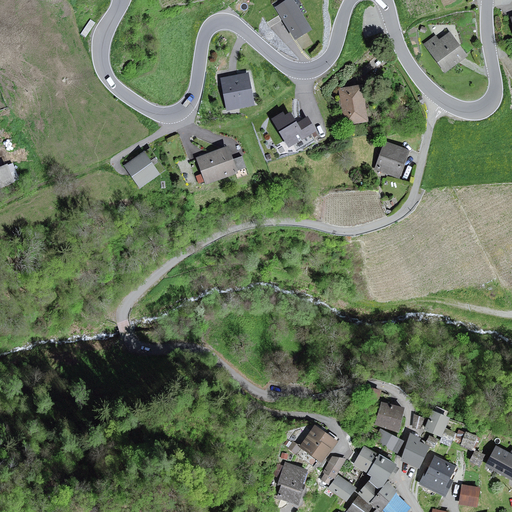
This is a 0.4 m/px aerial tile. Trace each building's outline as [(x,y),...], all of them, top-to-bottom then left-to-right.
[(311,31),(292,0),(278,8),(297,39),(311,31)] [(435,37),(426,44),(445,71),(465,57),(449,35),(439,42),(435,37)] [(252,104),(247,75),(223,80),(228,108),(252,104)] [(366,121),(361,86),(340,90),(346,124),(366,121)] [(283,118),(281,115),(273,120),(289,147),(313,133),(305,119),(294,125),(288,115),(283,118)] [(398,177),(408,151),(385,143),(376,169),(398,177)] [(227,148),(198,158),(206,183),(235,174),(234,170),(244,166),(241,158),(232,161),(227,148)] [(144,153),(126,166),(140,186),(158,174),(144,153)] [(15,163),(0,167),(0,188),(22,181),(15,163)] [(376,401),(379,391),(363,386),(361,396),(376,401)] [(397,430),(402,408),(381,403),(376,425),(397,430)] [(447,418),(431,411),(424,429),(440,436),(447,418)] [(423,418),(415,415),(413,426),(420,428),(423,418)] [(321,461),(334,442),(313,427),(300,446),(321,461)] [(454,433),(445,429),(440,441),(449,445),(454,433)] [(396,452),(402,441),(379,430),(373,441),(396,452)] [(471,448),(476,437),(466,432),(465,433),(459,430),(455,440),(471,448)] [(421,439),(411,433),(402,460),(418,468),(429,446),(420,442),(421,439)] [(434,438),(430,436),(426,444),(435,448),(439,440),(434,438)] [(354,464),(368,472),(378,456),(364,447),(354,464)] [(511,453),(511,454),(497,447),(487,466),(511,479),(511,478),(511,453)] [(479,465),(484,455),(475,451),(470,461),(479,465)] [(384,459),(378,456),(368,472),(367,474),(371,476),(370,479),(380,485),(386,475),(390,477),(395,468),(393,467),(394,465),(384,459)] [(333,478),(344,460),(333,457),(324,472),(325,472),(321,479),(328,483),(331,477),(333,478)] [(452,466),(434,457),(420,484),(443,495),(450,481),(446,479),(452,466)] [(299,485),(305,470),(286,463),(278,482),(283,484),(278,497),(296,504),(303,486),(299,485)] [(345,500),(354,488),(337,476),(329,488),(345,500)] [(404,511),(409,508),(393,492),(394,491),(385,484),(379,491),(374,487),(369,483),(366,487),(360,494),(369,502),(377,508),(374,511),(404,511)] [(477,487),(462,485),(460,503),(475,505),(477,487)] [(365,511),(370,506),(358,497),(348,511),(365,511)]
